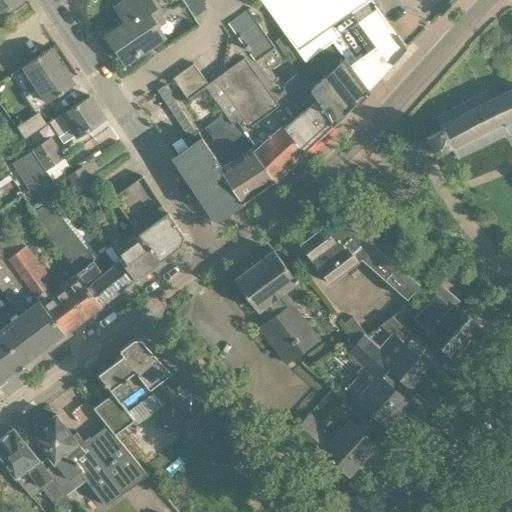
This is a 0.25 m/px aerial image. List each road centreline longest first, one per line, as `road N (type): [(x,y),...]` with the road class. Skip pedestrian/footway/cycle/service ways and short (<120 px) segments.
road 1 (residential): [(493,0),(306,182),(215,253)]
road 2 (residential): [(215,253),(38,0)]
road 3 (residential): [(142,308),(315,511)]
road 4 (residential): [(142,308),(0,413)]
road 5 (tertiary): [(393,511),(511,388)]
